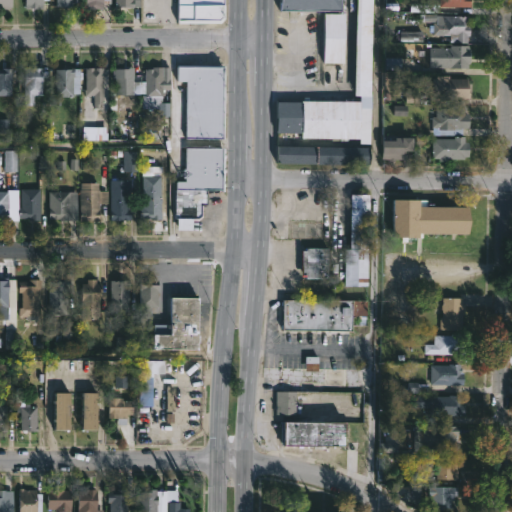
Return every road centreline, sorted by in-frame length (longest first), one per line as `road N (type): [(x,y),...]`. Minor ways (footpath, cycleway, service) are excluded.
road 1 (residential): [(507,0),(501,511)]
road 2 (secondary): [(240,181),(219,464)]
road 3 (secondary): [(243,463),(267,181)]
road 4 (residential): [(511,181),(267,181)]
road 5 (residential): [(242,42),(0,40)]
road 6 (residential): [(238,255),(0,252)]
road 7 (residential): [(219,464),(0,461)]
road 8 (secondary): [(242,0),(240,181)]
road 9 (secondary): [(267,181),(268,0)]
road 10 (residential): [(391,511),(299,473),(243,463)]
